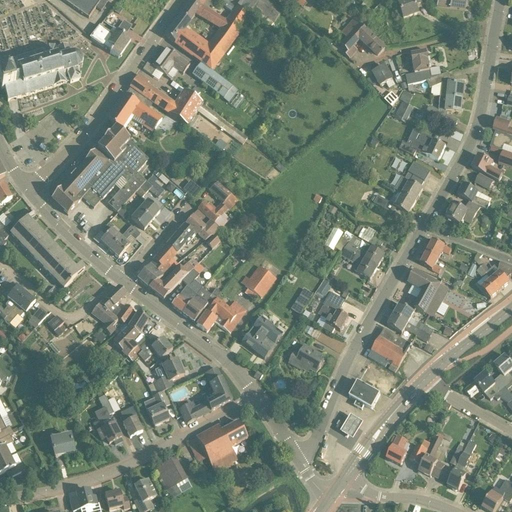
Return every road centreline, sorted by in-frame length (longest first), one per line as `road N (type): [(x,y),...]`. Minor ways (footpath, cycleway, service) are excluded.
road 1 (residential): [(0,500),(75,487),(128,467),(255,401)]
road 2 (residential): [(294,456),(310,448),(360,334),(423,227)]
road 3 (residential): [(28,190),(98,120),(181,0)]
road 4 (residential): [(423,227),(471,140),(503,0)]
road 5 (residential): [(255,401),(216,351),(119,278)]
road 6 (residential): [(0,264),(71,319),(119,278)]
road 7 (residential): [(119,278),(28,190)]
